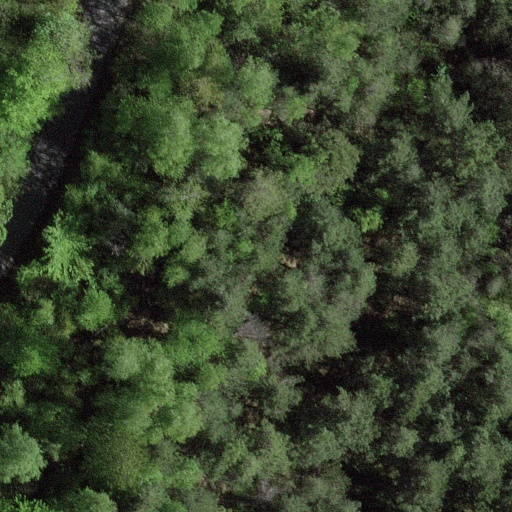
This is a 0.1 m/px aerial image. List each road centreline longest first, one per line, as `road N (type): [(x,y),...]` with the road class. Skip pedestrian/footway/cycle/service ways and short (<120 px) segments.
road 1 (secondary): [(94,511),(30,0)]
road 2 (residential): [(106,0),(87,74),(0,243)]
